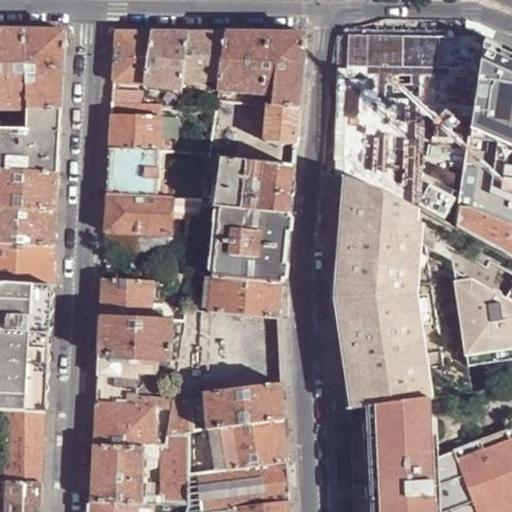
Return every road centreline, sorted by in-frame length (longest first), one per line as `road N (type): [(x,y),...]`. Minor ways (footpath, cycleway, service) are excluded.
road 1 (residential): [(96,10),(70,511)]
road 2 (residential): [(309,511),(300,320),(326,18)]
road 3 (residential): [(96,10),(326,18)]
road 4 (residential): [(326,18),(511,27)]
